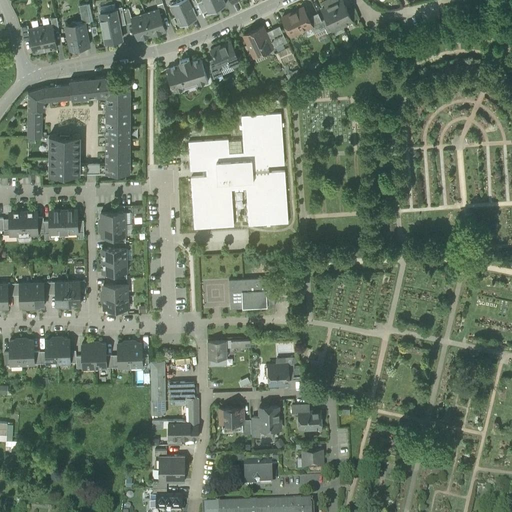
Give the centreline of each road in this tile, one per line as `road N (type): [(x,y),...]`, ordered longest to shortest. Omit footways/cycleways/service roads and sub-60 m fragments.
road 1 (residential): [(282,0),(181,45),(29,76)]
road 2 (residential): [(203,395),(301,392),(331,403),(335,493)]
road 3 (residential): [(163,188),(169,326),(94,325)]
road 4 (residential): [(89,193),(94,325)]
